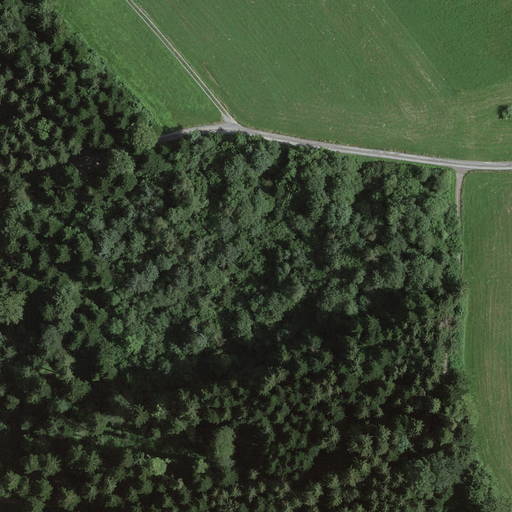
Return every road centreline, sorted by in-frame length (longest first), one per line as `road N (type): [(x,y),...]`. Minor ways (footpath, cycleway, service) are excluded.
road 1 (unclassified): [(0,180),(216,129),(511,165)]
road 2 (track): [(0,498),(183,490),(279,472),(434,422)]
road 3 (track): [(460,164),(449,335),(414,511)]
road 4 (track): [(239,130),(127,0)]
